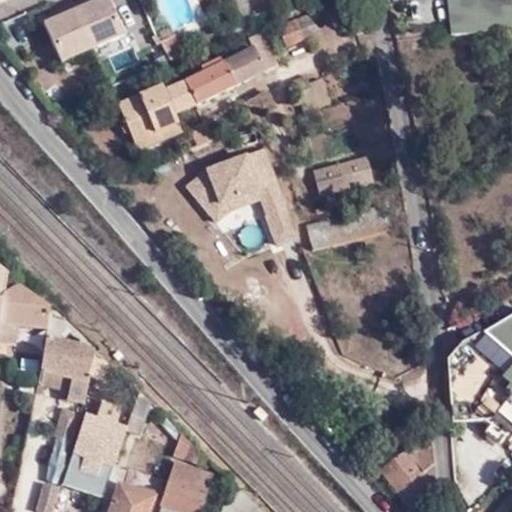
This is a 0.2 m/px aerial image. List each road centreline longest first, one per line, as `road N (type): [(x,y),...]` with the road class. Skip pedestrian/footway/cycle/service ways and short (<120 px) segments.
road 1 (residential): [(0,74),(376,511)]
road 2 (residential): [(370,0),(422,248),(446,511)]
